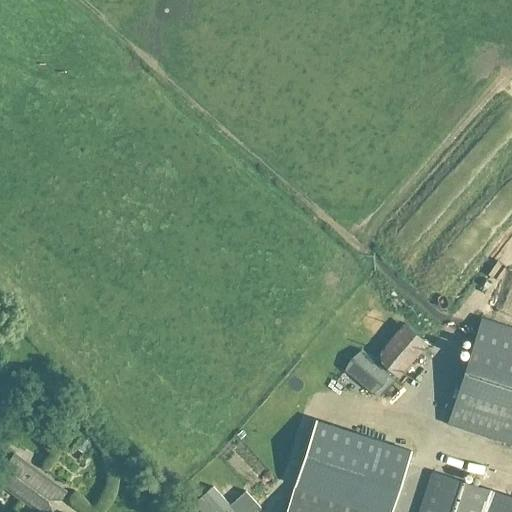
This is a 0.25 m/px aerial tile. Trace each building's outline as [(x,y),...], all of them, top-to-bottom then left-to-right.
[(511,441),(511,329),(481,320),(449,421),(511,441)] [(403,322),(373,360),(388,373),(397,379),(426,342),(403,322)] [(361,350),(345,369),(372,392),(373,392),(379,397),(394,380),(387,374),(388,373),(373,360),(361,350)] [(391,511),(411,451),(316,420),(295,485),(377,511),(391,511)] [(14,450),(0,469),(0,484),(37,511),(52,511),(69,490),(62,485),(14,450)] [(511,511),(511,497),(432,472),(419,511),(511,511)] [(212,485),(200,496),(214,511),(236,511),(230,504),(212,485)] [(377,511),(295,485),(285,511),(377,511)] [(245,490),(230,504),(236,511),(254,511),(260,506),(245,490)] [(214,511),(200,496),(189,506),(191,507),(195,511),(214,511)]
